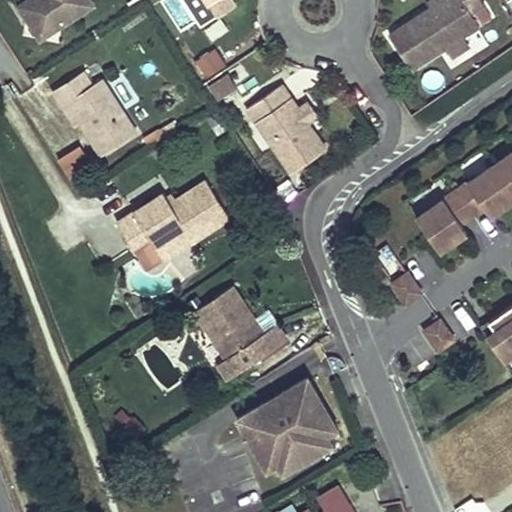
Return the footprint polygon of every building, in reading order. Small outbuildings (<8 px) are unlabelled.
[(74,0),(26,0),(18,6),(31,25),(41,18),(50,32),(81,12),(74,1),(74,0)] [(93,4),(90,0),(74,0),(74,1),(81,12),(93,4)] [(185,0),(202,24),(216,14),(218,17),(237,4),(234,0),(185,0)] [(485,3),(483,0),(439,0),(432,5),(390,33),(413,68),(446,46),(463,35),(492,16),(484,3),(485,3)] [(50,32),(41,18),(31,25),(40,39),(50,32)] [(469,44),(463,35),(446,46),(452,55),(469,44)] [(217,48),(193,57),(200,77),(225,67),(217,48)] [(83,69),(53,88),(63,103),(67,100),(80,121),(101,154),(137,131),(102,77),(92,83),(83,69)] [(232,89),(223,75),(210,84),(219,98),(232,89)] [(301,107),(284,82),(249,106),(294,171),(329,147),(310,120),(301,107)] [(67,100),(63,103),(76,124),(80,121),(67,100)] [(310,101),(301,107),(310,120),(319,114),(310,101)] [(221,109),(208,115),(216,133),(229,127),(221,109)] [(69,178),(91,161),(76,142),(54,159),(69,178)] [(511,150),(417,217),(440,250),(459,237),(453,227),(461,222),(484,205),(493,200),(499,209),(511,199),(511,150)] [(168,196),(165,191),(118,222),(134,247),(151,236),(159,247),(187,228),(195,239),(231,216),(207,179),(177,198),(171,202),(168,196)] [(173,193),(168,196),(171,202),(177,198),(173,193)] [(491,215),(499,209),(493,200),(484,205),(491,215)] [(453,227),(459,237),(467,231),(461,222),(453,227)] [(187,228),(159,247),(166,258),(195,239),(187,228)] [(406,301),(420,292),(408,274),(394,283),(406,301)] [(253,312),(234,284),(196,310),(229,357),(220,363),(231,378),(289,338),(279,322),(266,331),(256,317),(252,320),(249,315),(253,312)] [(486,335),(502,359),(511,351),(511,303),(488,320),(494,329),(486,335)] [(494,329),(488,320),(479,326),(486,335),(494,329)] [(437,348),(451,339),(439,321),(425,330),(437,348)] [(339,431),(309,379),(280,395),(292,415),(277,423),(266,404),(238,420),(268,472),(278,466),(291,458),(293,463),(318,449),(315,444),(329,437),(339,431)] [(292,415),(280,395),(266,404),(277,423),(292,415)] [(334,446),(329,437),(315,444),(318,449),(293,463),(291,458),(278,466),(283,475),(334,446)] [(354,511),(339,486),(319,498),(325,510),(321,511),(354,511)]
